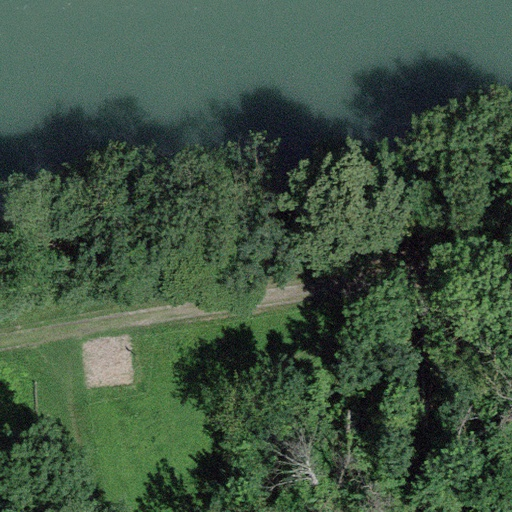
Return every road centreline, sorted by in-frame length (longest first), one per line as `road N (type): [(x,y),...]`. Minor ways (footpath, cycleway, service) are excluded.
road 1 (track): [(62,321),(511,264)]
road 2 (track): [(62,321),(88,511)]
